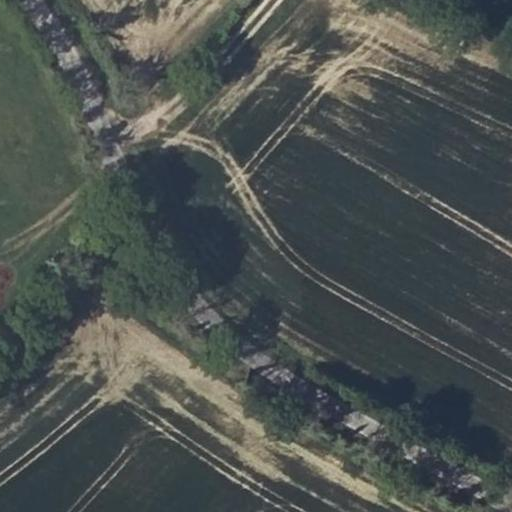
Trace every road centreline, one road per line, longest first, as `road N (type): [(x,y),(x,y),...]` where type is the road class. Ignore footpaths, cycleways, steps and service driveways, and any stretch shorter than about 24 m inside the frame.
road 1 (unclassified): [(40,0),(119,137),(125,192),(158,263),(217,334),(385,448),(505,511)]
road 2 (track): [(119,137),(168,116),(269,0)]
